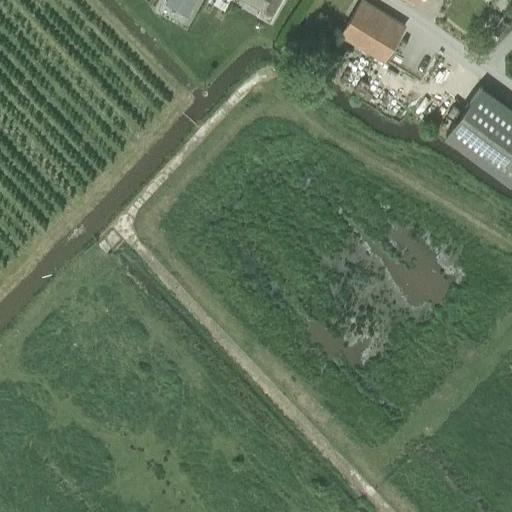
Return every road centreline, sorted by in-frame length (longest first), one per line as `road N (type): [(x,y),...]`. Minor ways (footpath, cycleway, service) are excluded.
road 1 (track): [(392,511),(119,231),(255,84),(511,236)]
road 2 (unclassified): [(511,88),(385,0)]
